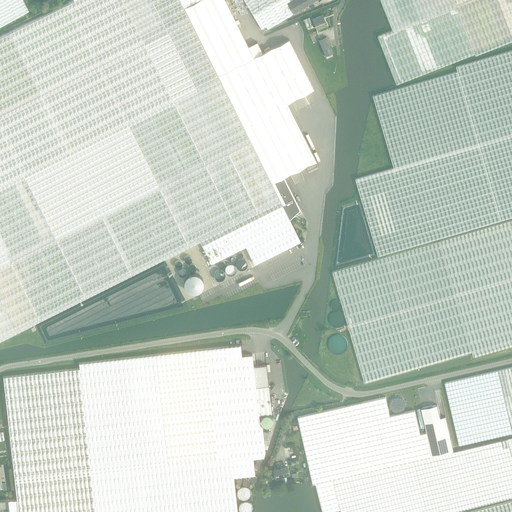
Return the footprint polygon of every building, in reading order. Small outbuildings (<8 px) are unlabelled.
[(0,0),(0,27),(29,12),(22,0),(0,0)] [(75,0),(0,37),(0,340),(200,241),(211,263),(245,246),(254,264),(301,241),(290,219),(184,7),(198,0),(75,0)] [(198,0),(184,7),(290,219),(300,209),(284,176),(316,160),(287,102),(314,89),(289,39),(263,52),(257,41),(248,46),(237,24),(235,21),(225,0),(198,0)] [(243,0),(261,29),(265,26),(267,29),(293,14),(287,3),(291,0),(243,0)] [(316,0),(291,0),(287,3),(293,14),(316,0)] [(511,0),(381,0),(392,28),(377,34),(396,83),(474,53),(475,55),(511,40),(511,0)] [(326,23),(326,22),(325,22),(324,19),(324,20),(323,17),(323,15),(313,19),(317,29),(327,26),(326,23)] [(303,20),(306,26),(312,23),(309,17),(303,20)] [(326,36),(318,40),(325,57),(332,54),(333,53),(326,36)] [(511,49),(456,65),(458,70),(373,94),(394,168),(375,173),(356,178),(378,256),(432,240),(446,237),(467,231),(511,217),(511,49)] [(511,220),(333,271),(365,383),(472,353),(473,355),(511,344),(511,220)] [(245,267),(247,260),(238,257),(236,266),(242,268),(243,266),(245,267)] [(229,273),(236,272),(235,264),(226,265),(226,270),(229,270),(229,273)] [(226,277),(223,269),(215,271),(218,279),(226,277)] [(189,293),(205,287),(200,272),(184,277),(189,293)] [(240,345),(228,346),(229,357),(242,355),(240,345)] [(3,377),(17,500),(18,511),(237,511),(234,477),(232,460),(253,458),(263,457),(265,451),(262,427),(260,424),(259,414),(253,365),(252,354),(242,355),(229,357),(228,346),(79,363),(79,368),(3,377)] [(266,364),(253,365),(259,414),(272,412),(268,385),(266,364)] [(511,367),(447,382),(445,383),(456,432),(459,445),(500,436),(510,433),(511,433),(511,367)] [(397,408),(406,404),(401,395),(392,399),(397,408)] [(511,437),(507,438),(476,446),(454,451),(432,456),(427,432),(420,434),(415,410),(389,416),(385,397),(298,417),(313,484),(315,483),(322,511),(329,511),(340,509),(341,511),(452,511),(511,497),(511,437)] [(421,408),(427,432),(432,456),(454,451),(446,416),(441,418),(439,409),(438,404),(421,408)] [(273,420),(272,418),(272,417),(271,416),(270,415),(269,415),(267,414),(266,414),(265,415),(263,415),(263,416),(262,417),(261,418),(261,420),(261,422),(262,423),(263,424),(264,425),(266,426),(268,426),(269,426),(270,425),(271,424),(272,424),(272,423),(273,421),(273,420)] [(255,474),(253,458),(232,460),(234,477),(255,474)] [(284,473),(288,472),(287,466),(272,470),(274,478),(285,476),(284,473)] [(240,487),(239,497),(249,498),(251,488),(240,487)] [(9,511),(13,511),(18,511),(17,500),(8,501),(9,511)] [(511,511),(511,500),(467,511),(511,511)]
